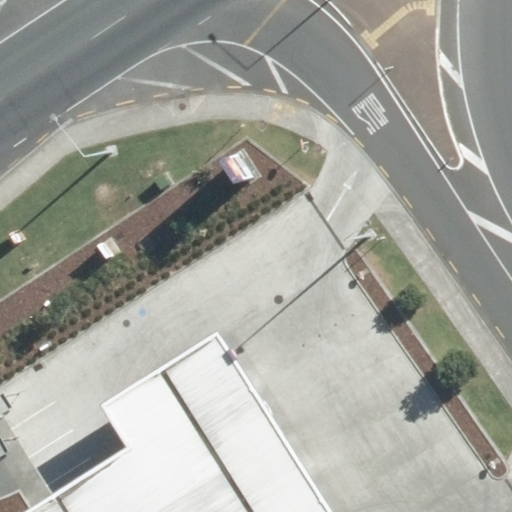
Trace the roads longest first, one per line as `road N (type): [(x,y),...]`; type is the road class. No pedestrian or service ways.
road 1 (unclassified): [(507,242),(421,165),(335,56),(263,0)]
road 2 (unclassified): [(488,0),(486,55),(507,242)]
